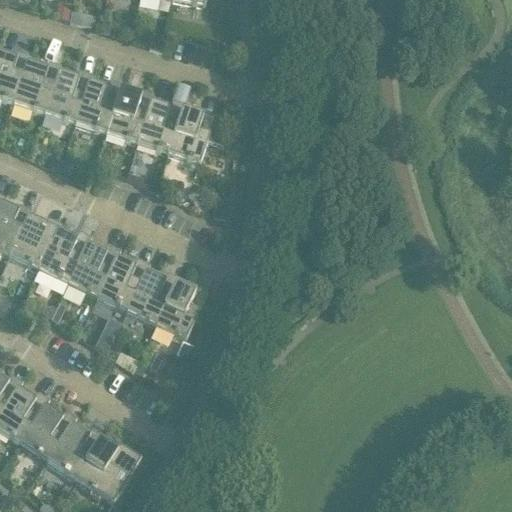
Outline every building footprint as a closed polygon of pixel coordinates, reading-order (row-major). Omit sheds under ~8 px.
[(204,12),(206,0),(173,0),(172,6),(204,12)] [(0,105),(13,110),(27,67),(29,61),(16,57),(14,63),(0,58),(0,105)] [(44,120),(58,77),(60,71),(47,66),(45,73),(27,67),(13,110),(44,120)] [(75,130),(89,87),(92,79),(79,75),(76,83),(58,77),(44,120),(75,130)] [(106,140),(120,97),(122,89),(110,85),(107,93),(89,87),(75,130),(106,140)] [(168,160),(181,117),(190,92),(177,88),(168,113),(151,107),(137,150),(168,160)] [(137,150),(151,107),(153,99),(140,95),(138,103),(120,97),(106,140),(137,150)] [(222,151),(230,125),(202,116),(199,123),(181,117),(168,160),(199,170),(206,147),(222,151)] [(0,257),(9,262),(28,221),(31,215),(19,209),(16,216),(0,207),(0,257)] [(38,276),(58,235),(61,229),(48,223),(45,229),(28,221),(9,262),(38,276)] [(68,290),(87,249),(91,242),(79,236),(75,243),(58,235),(38,276),(68,290)] [(97,304),(116,263),(120,256),(108,250),(104,257),(87,249),(68,290),(97,304)] [(126,318),(145,277),(149,270),(137,264),(133,271),(116,263),(97,304),(126,318)] [(155,332),(175,291),(178,283),(166,278),(162,285),(145,277),(126,318),(155,332)] [(185,346),(207,299),(195,293),(192,299),(175,291),(155,332),(185,346)] [(109,350),(97,345),(93,351),(105,357),(109,350)] [(0,420),(17,394),(22,387),(11,380),(6,387),(0,382),(0,420)] [(0,436),(20,450),(44,412),(49,405),(38,398),(33,405),(17,394),(0,420),(0,436)] [(47,468),(72,430),(76,423),(65,415),(60,422),(44,412),(20,450),(47,468)] [(74,485),(99,448),(103,441),(92,433),(87,440),(72,430),(47,468),(74,485)] [(128,484),(139,466),(118,452),(114,458),(99,448),(74,485),(112,511),(129,485),(128,484)]
